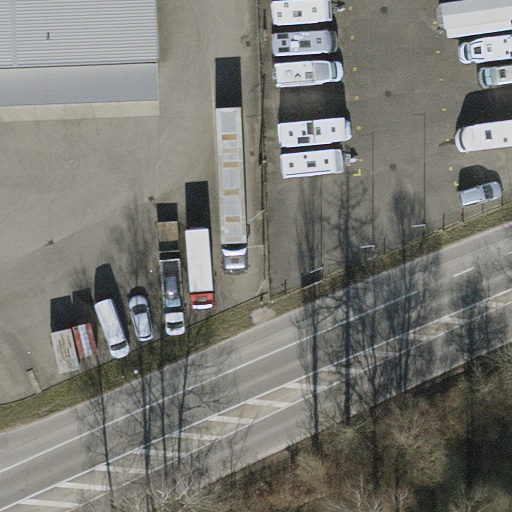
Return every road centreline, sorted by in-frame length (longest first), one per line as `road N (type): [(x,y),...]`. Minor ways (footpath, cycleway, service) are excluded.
road 1 (primary): [(511,287),(25,511)]
road 2 (unknown): [(242,0),(228,168),(205,180),(0,206)]
